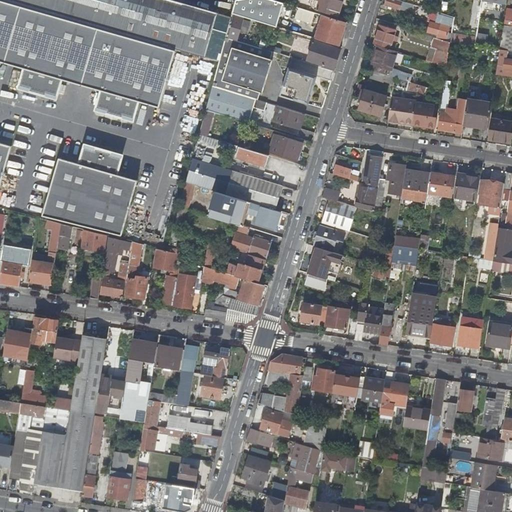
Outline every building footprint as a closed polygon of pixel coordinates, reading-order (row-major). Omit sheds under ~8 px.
[(0,0),(168,47),(205,58),(218,13),(173,0),(0,0)] [(0,0),(0,62),(24,69),(20,86),(30,89),(30,92),(46,96),(46,94),(57,97),(62,80),(101,91),(96,108),(107,111),(106,113),(122,118),(123,116),(134,119),(139,102),(159,108),(175,51),(0,0)] [(277,27),(285,3),(275,0),(235,0),(232,13),(277,27)] [(404,11),(407,2),(403,1),(400,0),(387,0),(386,5),(404,11)] [(338,17),(340,7),(320,1),(317,10),(338,17)] [(412,13),(414,4),(407,2),(404,11),(412,13)] [(298,8),(295,19),(312,24),(315,13),(298,8)] [(451,22),(453,23),(454,17),(440,12),(438,12),(435,22),(430,21),(428,31),(446,36),(445,40),(450,41),(452,33),(449,32),(451,22)] [(323,14),(316,38),(339,46),(346,21),(323,14)] [(238,39),(243,19),(235,16),(229,37),(238,39)] [(469,36),(476,37),(479,19),(472,18),(469,36)] [(511,25),(504,24),(500,49),(506,50),(507,50),(511,50),(511,25)] [(380,25),(374,44),(390,48),(396,30),(380,25)] [(446,36),(428,31),(427,34),(434,36),(445,40),(446,36)] [(476,37),(469,36),(455,33),(452,33),(450,41),(475,45),(476,37)] [(303,37),(295,35),(293,41),(301,44),(303,37)] [(434,36),(430,47),(436,49),(434,60),(427,58),(426,61),(446,67),(450,41),(445,40),(434,36)] [(270,58),(272,51),(225,37),(222,50),(219,62),(212,85),(258,99),(260,91),(263,92),(273,59),(270,58)] [(324,64),(324,67),(334,70),(341,50),(312,41),(307,59),(324,64)] [(289,45),(286,55),(293,57),(296,47),(289,45)] [(395,69),(400,53),(378,46),(371,70),(372,70),(385,74),(394,77),(395,77),(412,82),(415,75),(395,69)] [(436,49),(430,47),(427,58),(434,60),(436,49)] [(500,49),(496,73),(511,75),(511,58),(505,57),(506,50),(500,49)] [(317,75),(289,66),(280,95),(308,104),(317,75)] [(382,81),(385,74),(372,70),(369,78),(382,82),(382,81)] [(382,81),(393,84),(394,77),(385,74),(382,81)] [(394,82),(418,89),(418,84),(412,82),(395,77),(394,82)] [(437,129),(462,133),(463,124),(466,105),(459,104),(457,114),(453,114),(454,108),(448,108),(452,81),(444,80),(443,92),(437,129)] [(360,97),(363,88),(364,85),(359,83),(355,96),(358,97),(360,97)] [(264,110),(266,102),(258,99),(212,85),(206,109),(214,112),(249,123),(253,107),(264,110)] [(366,89),(363,88),(360,97),(358,97),(357,102),(361,104),(366,89)] [(387,96),(366,89),(361,104),(359,108),(381,115),(387,96)] [(463,124),(488,127),(492,103),(467,99),(466,105),(463,124)] [(298,127),(302,113),(278,105),(274,120),(282,122),(298,127)] [(389,120),(412,124),(414,115),(414,111),(391,107),(389,120)] [(207,136),(214,112),(206,109),(205,113),(199,134),(207,136)] [(435,118),(414,115),(412,124),(434,127),(435,118)] [(488,138),(511,142),(511,135),(511,122),(491,119),(488,138)] [(301,142),(275,134),(270,152),(296,160),(301,142)] [(0,188),(10,146),(0,143),(0,188)] [(58,158),(42,215),(122,235),(136,179),(116,174),(120,156),(109,154),(110,151),(94,147),(93,149),(82,146),(78,163),(58,158)] [(269,155),(239,146),(236,157),(266,166),(269,155)] [(378,159),(378,156),(367,155),(363,183),(368,184),(378,187),(379,179),(382,159),(378,159)] [(224,194),(232,170),(231,170),(209,163),(202,187),(224,194)] [(388,195),(402,197),(402,196),(404,181),(403,181),(405,166),(389,163),(387,179),(391,179),(388,195)] [(337,164),(334,174),(344,177),(349,178),(359,181),(360,178),(350,175),(352,169),(346,168),(337,164)] [(242,199),(249,175),(238,172),(232,170),(224,194),(242,199)] [(510,192),(511,179),(511,171),(506,171),(504,183),(503,191),(505,191),(510,192)] [(427,192),(452,196),(455,176),(431,172),(427,192)] [(274,209),(282,185),(249,175),(242,199),(251,202),(274,209)] [(426,178),(405,175),(404,181),(402,196),(422,199),(426,178)] [(465,180),(457,179),(454,196),(475,199),(478,177),(465,175),(465,180)] [(385,180),(379,179),(378,187),(375,206),(381,207),(385,180)] [(490,205),(501,206),(503,191),(504,183),(480,179),(476,203),(490,205)] [(185,208),(192,184),(186,182),(179,206),(185,208)] [(366,209),(374,210),(375,206),(378,187),(368,184),(368,187),(359,186),(356,206),(366,209)] [(346,195),(338,192),(338,194),(332,192),(329,199),(343,203),(346,195)] [(349,231),(357,207),(343,203),(329,199),(329,198),(322,222),(349,231)] [(275,229),(281,211),(274,209),(251,202),(248,210),(256,213),(259,214),(256,223),(275,229)] [(501,206),(490,205),(488,212),(500,214),(501,206)] [(181,233),(188,209),(185,208),(179,206),(173,230),(181,233)] [(49,256),(33,254),(32,261),(30,274),(29,281),(51,285),(54,263),(55,263),(56,255),(57,248),(61,223),(47,220),(46,227),(53,229),(49,256)] [(67,249),(72,226),(61,223),(57,248),(67,249)] [(321,223),(314,246),(316,247),(332,251),(335,238),(342,240),(345,231),(321,223)] [(488,239),(485,259),(492,260),(495,240),(497,224),(491,223),(488,239)] [(247,235),(250,228),(238,224),(236,232),(247,235)] [(511,228),(498,226),(493,260),(511,262),(511,228)] [(75,243),(81,244),(83,229),(78,228),(75,243)] [(82,247),(105,251),(107,235),(95,232),(85,230),(82,247)] [(176,238),(183,239),(184,233),(181,233),(173,230),(168,249),(173,250),(176,238)] [(255,233),(249,252),(266,257),(271,241),(260,238),(261,235),(255,233)] [(420,239),(396,235),(394,245),(419,249),(420,239)] [(105,264),(103,276),(100,293),(122,296),(124,281),(113,279),(110,279),(110,277),(108,276),(109,270),(113,271),(114,266),(115,260),(118,247),(130,250),(131,243),(119,240),(109,238),(106,258),(105,264)] [(133,265),(137,242),(132,241),(126,278),(128,278),(126,296),(144,298),(147,277),(136,276),(137,266),(133,265)] [(212,268),(215,243),(208,241),(204,266),(212,268)] [(387,247),(384,268),(390,270),(391,268),(391,262),(394,245),(388,243),(387,247)] [(391,262),(416,266),(419,249),(394,245),(391,262)] [(331,259),(333,252),(332,251),(316,247),(308,273),(325,278),(331,259)] [(174,270),(178,253),(157,249),(154,266),(174,270)] [(3,261),(23,264),(23,260),(24,254),(4,251),(3,261)] [(229,262),(226,273),(239,277),(245,278),(258,282),(265,258),(241,251),(239,257),(235,256),(234,260),(239,262),(238,265),(229,262)] [(71,264),(78,265),(79,255),(72,253),(71,264)] [(511,262),(493,260),(491,270),(511,272),(511,262)] [(22,271),(23,264),(3,261),(0,279),(0,281),(19,285),(21,276),(24,277),(24,273),(25,272),(24,272),(22,271)] [(128,263),(121,262),(118,275),(126,276),(128,263)] [(399,269),(415,272),(416,266),(391,262),(391,268),(399,269)] [(235,291),(239,277),(226,273),(212,268),(204,266),(203,277),(202,283),(210,285),(211,281),(226,285),(226,289),(228,289),(235,291)] [(375,268),(372,276),(382,280),(385,271),(375,268)] [(399,269),(391,268),(390,270),(388,283),(397,284),(399,269)] [(94,273),(91,297),(98,299),(102,274),(94,273)] [(193,289),(200,290),(202,283),(203,277),(179,273),(174,305),(190,308),(193,289)] [(304,284),(325,291),(327,279),(325,278),(308,273),(304,284)] [(162,303),(173,304),(177,277),(167,275),(162,303)] [(258,306),(264,284),(258,282),(245,278),(239,297),(237,296),(238,292),(235,291),(228,289),(215,302),(207,301),(204,316),(246,322),(257,315),(259,306),(258,306)] [(301,320),(320,323),(323,305),(304,302),(301,320)] [(367,312),(368,306),(368,303),(360,302),(357,319),(365,320),(365,324),(364,330),(380,333),(382,314),(367,312)] [(329,306),(326,325),(346,328),(349,309),(329,306)] [(383,309),(368,306),(367,312),(382,314),(383,309)] [(406,332),(431,336),(433,323),(434,315),(434,313),(419,311),(420,309),(410,307),(406,332)] [(441,316),(434,315),(433,323),(435,323),(432,341),(452,345),(455,326),(448,326),(449,319),(441,318),(441,316)] [(49,319),(35,317),(33,328),(33,329),(31,342),(43,344),(44,340),(56,342),(57,336),(60,318),(49,316),(49,319)] [(481,329),(482,329),(483,321),(477,321),(477,323),(467,322),(466,326),(460,325),(458,344),(478,347),(481,329)] [(503,345),(510,346),(511,341),(511,335),(511,324),(490,321),(487,343),(503,345)] [(390,326),(382,325),(379,343),(387,344),(390,326)] [(25,333),(8,330),(4,355),(28,359),(31,342),(33,329),(26,327),(25,333)] [(83,334),(71,410),(95,414),(99,392),(101,379),(108,338),(83,334)] [(82,340),(57,336),(56,342),(54,357),(78,361),(82,340)] [(132,343),(126,380),(138,382),(140,370),(144,345),(132,343)] [(182,347),(160,344),(157,365),(179,368),(182,347)] [(199,346),(186,344),(182,370),(188,371),(193,372),(195,360),(197,360),(199,346)] [(221,348),(221,351),(221,352),(215,352),(206,350),(203,373),(206,374),(224,377),(225,377),(226,369),(228,369),(231,350),(221,348)] [(267,377),(265,382),(284,385),(284,384),(280,384),(281,379),(290,380),(287,397),(262,393),(259,402),(298,415),(302,387),(306,365),(307,357),(283,354),(272,361),(267,377)] [(313,367),(306,365),(302,387),(310,388),(313,367)] [(315,389),(333,391),(336,371),(336,370),(319,367),(315,389)] [(36,371),(27,369),(23,394),(22,402),(46,406),(47,397),(41,396),(41,391),(33,390),(36,371)] [(184,395),(188,371),(182,370),(178,397),(177,404),(185,405),(187,396),(184,395)] [(333,391),(333,392),(349,395),(358,396),(359,388),(361,376),(361,375),(336,371),(333,391)] [(221,398),(224,377),(206,374),(202,395),(221,398)] [(374,404),(382,405),(382,400),(383,395),(386,380),(361,376),(359,388),(364,389),(371,390),(370,398),(372,398),(372,399),(374,399),(374,404)] [(432,467),(445,379),(437,378),(431,409),(428,429),(423,466),(432,467)] [(126,382),(101,379),(99,392),(101,392),(98,412),(107,414),(109,407),(122,409),(124,392),(126,382)] [(390,403),(407,406),(410,384),(386,380),(383,395),(389,395),(391,396),(390,403)] [(502,413),(506,388),(498,387),(496,398),(494,411),(501,412),(502,413)] [(371,390),(364,389),(363,397),(370,398),(371,390)] [(474,391),(460,389),(458,403),(457,408),(471,410),(474,391)] [(149,396),(124,392),(122,409),(120,418),(145,422),(148,399),(149,396)] [(178,397),(149,393),(149,396),(148,399),(160,401),(177,404),(178,397)] [(483,424),(492,425),(494,411),(496,398),(488,397),(483,424)] [(0,409),(15,412),(20,413),(22,402),(0,398),(0,409)] [(57,398),(56,408),(71,410),(72,400),(57,398)] [(157,426),(160,401),(148,399),(145,422),(144,424),(157,426)] [(22,480),(21,493),(32,494),(34,482),(46,406),(22,402),(20,413),(15,439),(15,442),(14,446),(11,467),(9,478),(22,480)] [(442,434),(453,436),(453,433),(456,418),(457,413),(457,408),(458,403),(451,402),(448,418),(444,419),(442,434)] [(34,482),(83,490),(90,445),(95,414),(71,410),(56,408),(46,406),(34,482)] [(431,409),(407,406),(404,425),(428,429),(431,409)] [(284,413),(267,408),(261,427),(277,432),(284,413)] [(496,439),(501,412),(494,411),(492,425),(492,426),(491,433),(490,438),(496,439)] [(511,417),(506,417),(503,439),(511,440),(511,417)] [(189,421),(187,431),(212,435),(213,425),(189,421)] [(270,445),(273,434),(260,430),(251,427),(248,438),(257,441),(270,445)] [(157,431),(157,430),(148,429),(147,438),(145,448),(155,449),(154,451),(173,454),(174,450),(166,449),(167,447),(155,445),(157,431)] [(319,442),(320,433),(307,432),(307,441),(319,442)] [(273,434),(270,445),(270,446),(278,448),(281,437),(273,434)] [(205,443),(219,445),(221,437),(207,435),(205,443)] [(500,459),(503,440),(496,439),(490,438),(484,437),(482,437),(479,455),(500,459)] [(298,460),(297,468),(298,468),(314,473),(320,475),(321,469),(324,450),(298,442),(293,459),(294,459),(298,460)] [(14,446),(0,443),(0,466),(2,467),(2,465),(11,467),(14,446)] [(100,447),(90,445),(83,490),(82,495),(93,496),(100,447)] [(330,465),(346,468),(347,461),(349,454),(324,450),(321,469),(329,471),(330,465)] [(471,453),(451,450),(450,457),(470,460),(471,453)] [(128,454),(115,452),(108,496),(127,499),(130,479),(124,478),(128,454)] [(264,486),(272,460),(251,453),(244,476),(248,478),(247,481),(264,486)] [(349,454),(347,461),(357,463),(358,456),(349,454)] [(476,461),(472,486),(483,488),(487,488),(497,490),(499,475),(496,475),(498,465),(476,461)] [(197,469),(192,468),(189,468),(189,465),(181,463),(179,477),(172,476),(171,483),(179,485),(195,487),(200,488),(201,481),(196,480),(197,469)] [(138,466),(137,477),(146,478),(147,467),(138,466)] [(297,477),(298,468),(297,468),(292,466),(291,466),(286,499),(285,502),(292,504),(290,510),(296,511),(297,511),(299,506),(307,508),(310,491),(295,488),(297,477)] [(311,481),(314,473),(298,468),(297,477),(311,481)] [(421,478),(445,482),(446,473),(423,469),(421,478)] [(143,501),(146,480),(136,478),(132,500),(143,501)] [(275,481),(271,494),(283,498),(287,484),(275,481)] [(192,507),(195,487),(179,485),(171,483),(166,482),(162,507),(186,511),(192,507)] [(355,492),(364,493),(365,486),(356,485),(355,492)] [(466,507),(465,510),(475,511),(478,511),(483,488),(472,486),(469,486),(466,507)] [(502,511),(504,507),(507,507),(510,492),(497,490),(487,488),(483,488),(478,511),(502,511)] [(251,511),(283,511),(285,502),(286,499),(269,494),(266,511),(259,511),(252,511),(251,511)] [(341,505),(316,501),(314,511),(339,511),(340,508),(341,505)]
